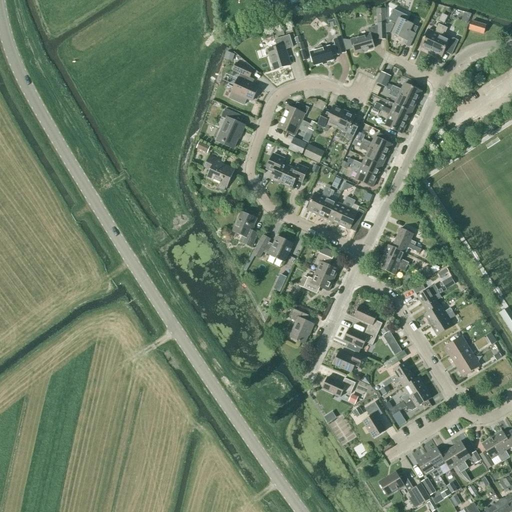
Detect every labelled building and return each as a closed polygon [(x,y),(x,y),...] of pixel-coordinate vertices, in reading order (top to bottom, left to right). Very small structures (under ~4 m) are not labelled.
[(368,29),(370,35),(351,40),(355,54),(374,48),(372,41),(378,40),(386,40),(385,24),(384,9),(377,10),(378,24),(377,24),(377,26),(368,29)] [(393,10),(388,20),(396,24),(392,34),(405,40),(403,45),(408,47),(415,34),(414,34),(417,28),(412,25),(405,21),(407,17),(393,10)] [(443,14),(439,21),(444,24),(447,16),(443,14)] [(483,34),(486,26),(471,22),(469,30),(483,34)] [(430,53),(443,27),(438,24),(434,33),(428,30),(420,47),(430,53)] [(443,27),(430,53),(441,58),(444,52),(451,56),(458,41),(453,39),(449,40),(443,37),(447,29),(443,27)] [(274,70),(289,66),(284,50),(293,47),(289,36),(274,40),(276,48),(268,50),(274,70)] [(335,45),(338,55),(345,53),(341,38),(333,41),(335,45)] [(338,55),(335,45),(310,52),(314,66),(333,60),(332,56),(338,55)] [(239,74),(249,78),(252,71),(235,63),(232,71),(239,74)] [(385,88),(391,77),(381,72),(376,83),(385,88)] [(249,78),(239,74),(231,92),(252,101),(258,88),(251,85),(254,80),(249,78)] [(390,91),(416,103),(421,92),(404,84),(401,90),(392,86),(390,91)] [(411,113),(416,103),(390,91),(388,95),(397,99),(394,105),(411,113)] [(282,117),(308,129),(314,132),(318,122),(310,118),(308,122),(305,121),(304,122),(301,121),(304,114),(306,115),(309,109),(296,103),(293,109),(287,106),(282,117)] [(381,111),(407,124),(411,113),(394,105),(391,111),(383,107),(381,111)] [(336,129),(344,111),(334,106),(331,112),(324,109),(317,125),(328,130),(330,126),(336,129)] [(242,134),(245,127),(239,124),(243,117),(225,109),(221,118),(227,120),(222,131),(221,131),(216,141),(234,149),(240,133),(242,134)] [(344,111),(336,129),(343,132),(340,136),(344,138),(342,142),(347,144),(349,140),(351,141),(358,128),(351,125),(355,116),(344,111)] [(402,134),(407,124),(381,111),(378,116),(387,120),(384,126),(402,134)] [(306,134),(306,133),(308,129),(282,117),(277,128),(294,136),(297,130),(306,134)] [(358,133),(354,141),(361,144),(363,140),(365,136),(358,133)] [(361,144),(387,156),(392,145),(387,143),(389,139),(378,134),(376,138),(375,137),(372,144),(363,140),(361,144)] [(301,156),(306,144),(294,138),(288,150),(301,156)] [(207,153),(210,146),(199,141),(195,147),(207,153)] [(382,167),(387,156),(361,144),(359,148),(368,153),(365,159),(382,167)] [(308,147),(304,156),(319,163),(323,154),(308,147)] [(280,184),(288,167),(282,164),(284,160),(273,155),(266,170),(272,173),(269,180),(280,184)] [(234,170),(222,164),(222,162),(209,156),(204,167),(210,170),(206,178),(219,184),(218,188),(225,191),(234,170)] [(365,159),(362,165),(353,161),(351,165),(377,177),(382,167),(365,159)] [(288,167),(280,184),(291,189),(296,179),(302,182),(307,170),(297,165),(295,170),(288,167)] [(317,174),(320,167),(314,165),(311,172),(317,174)] [(372,188),(377,177),(351,165),(350,167),(349,169),(358,174),(355,180),(372,188)] [(335,179),(332,187),(337,189),(340,182),(335,179)] [(315,193),(307,211),(317,216),(329,190),(325,188),(321,196),(315,193)] [(317,216),(328,221),(336,203),(330,200),(334,192),(329,190),(317,216)] [(363,193),(361,199),(369,202),(372,196),(363,193)] [(338,225),(350,199),(346,197),(342,206),(336,203),(328,221),(338,225)] [(350,199),(338,225),(349,230),(350,230),(355,232),(364,212),(358,210),(356,212),(351,210),(355,201),(350,199)] [(251,248),(257,234),(251,231),(256,220),(241,213),(233,232),(242,236),(239,242),(251,248)] [(396,238),(414,247),(416,243),(410,241),(413,235),(400,229),(396,238)] [(263,236),(252,255),(259,259),(262,252),(268,255),(284,263),(293,244),(276,237),(273,245),(268,243),(270,240),(263,236)] [(413,250),(414,247),(396,238),(392,247),(392,248),(405,253),(407,248),(413,250)] [(392,248),(392,247),(388,246),(383,257),(407,268),(409,263),(401,260),(405,253),(392,248)] [(318,255),(314,265),(318,267),(315,274),(333,282),(338,270),(329,266),(332,259),(319,253),(318,254),(318,255)] [(405,272),(407,268),(383,257),(378,268),(394,275),(397,269),(405,272)] [(426,278),(439,270),(432,267),(423,272),(426,278)] [(306,281),(303,288),(315,294),(318,287),(328,292),(333,282),(315,274),(313,280),(308,277),(307,278),(306,281)] [(280,275),(277,282),(283,285),(286,278),(280,275)] [(446,291),(455,285),(451,277),(441,282),(446,291)] [(421,285),(413,290),(416,295),(424,289),(421,285)] [(422,305),(439,295),(437,291),(432,295),(428,289),(417,296),(422,305)] [(427,314),(439,307),(436,301),(441,298),(439,295),(422,305),(427,314)] [(366,330),(377,335),(382,324),(375,321),(377,314),(359,306),(354,318),(368,325),(366,330)] [(430,326),(452,312),(450,308),(443,313),(439,307),(427,314),(424,316),(430,326)] [(310,332),(313,325),(306,322),(308,316),(293,310),(289,319),(296,322),(289,338),(304,344),(310,332)] [(452,312),(430,326),(437,337),(452,327),(448,321),(455,316),(452,312)] [(511,321),(507,312),(500,316),(511,338),(511,321)] [(377,335),(366,330),(364,335),(349,329),(344,341),(362,349),(365,343),(372,346),(377,335)] [(389,332),(383,336),(389,346),(395,342),(389,332)] [(444,348),(450,358),(468,347),(461,337),(444,348)] [(456,368),(474,357),(468,347),(450,358),(456,368)] [(361,370),(367,358),(355,352),(352,359),(338,353),(333,365),(351,373),(354,366),(361,370)] [(395,357),(388,361),(391,366),(398,362),(395,357)] [(480,366),(474,357),(456,368),(462,378),(480,367),(480,366)] [(393,382),(410,371),(404,363),(392,370),(396,376),(391,379),(393,382)] [(415,380),(410,371),(393,382),(395,385),(400,382),(403,388),(415,380)] [(363,377),(360,382),(369,386),(368,376),(363,377)] [(342,384),(327,378),(322,390),(340,398),(343,391),(350,395),(355,384),(344,379),(342,384)] [(403,402),(425,388),(419,378),(415,380),(403,388),(407,394),(401,398),(403,402)] [(386,387),(380,391),(383,396),(389,392),(386,387)] [(416,408),(432,399),(425,388),(403,402),(389,411),(392,416),(398,412),(406,407),(408,410),(411,411),(416,408)] [(351,395),(348,402),(355,405),(358,398),(351,395)] [(374,438),(385,431),(377,418),(382,414),(375,403),(364,409),(370,417),(363,421),(374,438)] [(359,407),(352,411),(356,418),(363,414),(359,407)] [(333,415),(324,421),(327,424),(335,418),(333,415)] [(504,431),(511,427),(506,419),(500,424),(504,431)] [(504,435),(502,432),(492,438),(506,460),(510,458),(505,451),(511,447),(504,435)] [(502,463),(506,460),(492,438),(481,445),(491,460),(497,456),(502,463)] [(455,456),(464,471),(468,468),(464,462),(470,458),(461,442),(450,449),(455,456)] [(436,448),(426,455),(439,477),(443,474),(439,467),(445,464),(441,456),(440,455),(436,448)] [(460,473),(464,471),(455,456),(450,449),(440,455),(441,456),(445,464),(449,471),(456,467),(460,473)] [(475,464),(481,460),(475,452),(469,456),(475,464)] [(487,469),(493,466),(485,452),(479,455),(487,469)] [(435,479),(439,477),(426,455),(415,461),(425,476),(431,472),(435,479)] [(399,479),(396,473),(379,483),(387,496),(404,486),(411,497),(408,499),(414,509),(430,499),(421,484),(413,489),(405,476),(399,479)] [(506,488),(511,484),(511,481),(509,476),(501,481),(506,488)] [(436,492),(427,478),(420,482),(429,496),(436,492)] [(452,483),(446,486),(451,494),(457,491),(452,483)] [(472,486),(467,489),(471,496),(476,493),(472,486)] [(511,511),(511,494),(505,499),(499,500),(505,511),(511,511)] [(505,511),(499,500),(495,505),(485,511),(484,511),(505,511)] [(436,508),(435,506),(432,501),(427,504),(431,511),(436,508)] [(478,511),(474,503),(463,510),(464,511),(478,511)]
